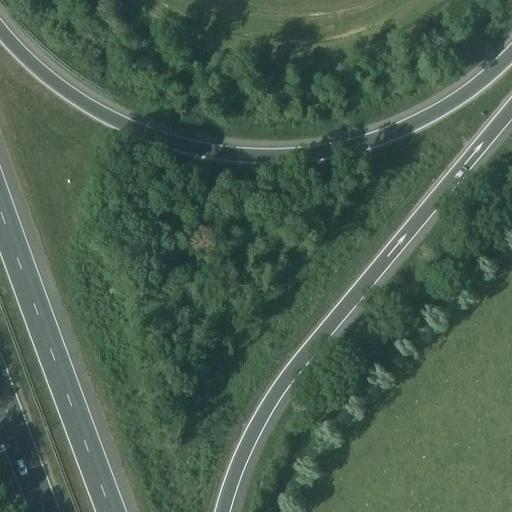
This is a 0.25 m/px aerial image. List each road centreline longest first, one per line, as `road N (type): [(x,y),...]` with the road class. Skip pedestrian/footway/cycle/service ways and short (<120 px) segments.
road 1 (motorway): [(511,51),(459,99),(404,128),(361,144),(266,157),(139,134),(82,105),(0,31)]
road 2 (motorway): [(222,511),(257,419),(338,302),(511,105)]
road 3 (motorway): [(110,511),(0,212)]
